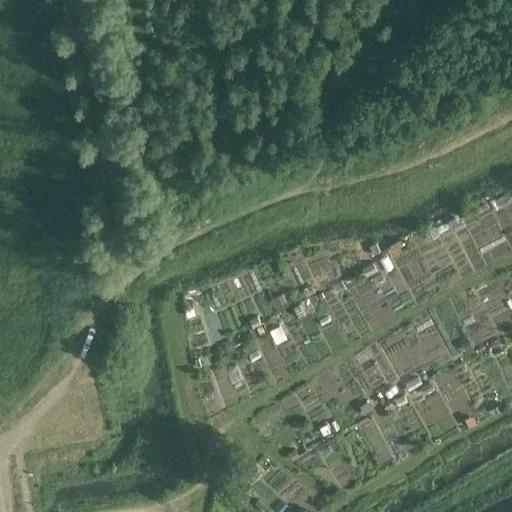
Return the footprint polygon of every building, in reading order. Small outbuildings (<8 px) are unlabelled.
[(356,277),(304,303),(327,349),(351,337),(337,309),(356,299),(369,324),(397,310),(397,298),(412,298),(409,292),(421,292),(430,288),(511,247),(511,216),(498,217),(502,215),(470,214),(378,259),(378,278),(356,277)] [(264,333),(190,361),(200,387),(232,376),(227,364),(241,358),(244,367),(251,364),(256,377),(277,369),(264,333)] [(408,406),(425,398),(416,379),(399,387),(408,406)] [(403,400),(356,426),(376,463),(423,438),(403,400)] [(263,497),(269,483),(251,475),(245,488),(263,497)]
